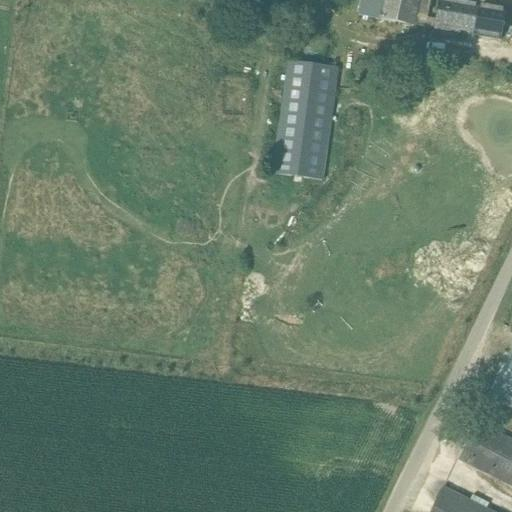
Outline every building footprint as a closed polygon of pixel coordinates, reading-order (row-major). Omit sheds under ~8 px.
[(362,0),(360,16),(431,29),(433,18),(428,17),(431,0),(362,0)] [(439,0),(435,29),(468,34),(474,1),(471,2),(471,0),(439,0)] [(490,0),(471,0),(471,2),(474,1),(468,34),(502,40),(507,10),(489,7),(490,0)] [(273,175),(322,182),(338,67),(289,61),(273,175)] [(511,511),(511,349),(489,396),(511,407),(511,439),(484,426),(485,425),(480,422),(479,424),(475,422),(457,459),(476,468),(511,486),(511,511),(495,511),(486,508),(488,503),(472,494),(469,501),(443,488),(431,511),(511,511)]
